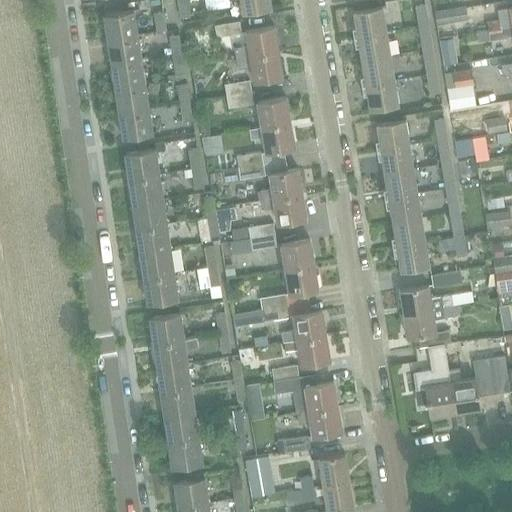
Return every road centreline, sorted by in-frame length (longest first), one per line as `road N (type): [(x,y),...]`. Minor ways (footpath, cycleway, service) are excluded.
road 1 (residential): [(54,0),(130,511)]
road 2 (residential): [(386,456),(311,0)]
road 3 (residential): [(386,456),(511,435)]
